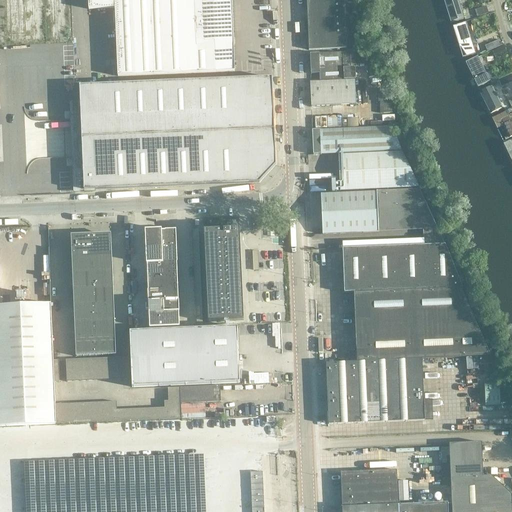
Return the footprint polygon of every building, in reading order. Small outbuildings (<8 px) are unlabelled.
[(231,0),(88,0),(89,9),(115,8),(118,76),(235,71),(231,0)] [(353,0),(306,0),(309,50),(346,49),(346,53),(363,52),(362,35),(355,35),(353,0)] [(466,22),(460,0),(443,0),(451,26),(466,22)] [(475,7),(477,14),(488,11),(486,4),(475,7)] [(477,55),(467,27),(456,30),(466,59),(477,55)] [(485,44),(487,50),(501,44),(499,38),(485,44)] [(492,50),(496,57),(507,51),(504,44),(492,50)] [(319,74),(320,82),(342,81),(341,53),(310,54),(311,74),(319,74)] [(467,62),(480,88),(491,83),(478,57),(467,62)] [(511,71),(498,78),(501,85),(511,80),(511,71)] [(83,170),(74,171),(75,191),(95,190),(190,186),(259,183),(276,165),(274,121),(272,77),(79,86),(80,101),(83,170)] [(342,81),(320,82),(310,83),(311,107),(356,105),(355,80),(342,81)] [(503,108),(492,84),(479,90),(490,114),(503,108)] [(382,111),(393,112),(393,101),(383,101),(382,111)] [(511,138),(511,124),(505,111),(491,118),(504,142),(511,138)] [(317,128),(360,126),(360,117),(348,118),(348,115),(317,116),(317,128)] [(314,156),(339,154),(341,192),(419,188),(402,152),(393,127),(313,131),(314,156)] [(511,138),(503,143),(511,162),(511,138)] [(379,231),(424,230),(438,229),(420,190),(377,192),(377,193),(321,195),(323,235),(379,233),(379,231)] [(239,229),(204,231),(208,322),(244,321),(239,229)] [(146,232),(146,248),(161,247),(160,231),(146,232)] [(175,231),(160,231),(161,247),(176,247),(175,231)] [(110,240),(110,235),(91,236),(92,256),(112,255),(111,240),(110,240)] [(92,256),(91,236),(72,237),(72,241),(71,241),(72,257),(92,256)] [(355,293),(355,294),(461,289),(463,289),(446,246),(342,249),(344,293),(355,293)] [(161,247),(146,248),(147,264),(162,263),(161,247)] [(176,247),(161,247),(162,263),(176,262),(176,247)] [(112,255),(92,256),(92,266),(112,265),(112,255)] [(92,256),(72,257),(72,267),(92,266),(92,256)] [(176,262),(162,263),(162,279),(177,278),(176,262)] [(162,263),(147,264),(148,279),(162,279),(162,263)] [(113,275),(112,265),(92,266),(93,276),(113,275)] [(92,266),(72,267),(73,277),(93,276),(92,266)] [(113,275),(93,276),(93,286),(113,285),(113,275)] [(93,286),(93,276),(73,277),(73,287),(93,286)] [(177,278),(162,279),(163,291),(178,290),(177,278)] [(148,279),(148,291),(163,291),(162,279),(148,279)] [(113,285),(93,286),(93,296),(113,295),(113,285)] [(93,296),(93,286),(73,287),(73,297),(93,296)] [(461,289),(355,294),(357,363),(423,360),(491,357),(461,289)] [(178,290),(163,291),(163,301),(178,301),(178,290)] [(148,291),(149,302),(163,301),(163,291),(148,291)] [(113,295),(93,296),(94,306),(114,305),(113,295)] [(94,306),(93,296),(73,297),(74,307),(94,306)] [(163,301),(149,302),(149,313),(164,312),(163,301)] [(178,301),(163,301),(164,312),(179,311),(178,301)] [(0,426),(56,424),(51,304),(39,304),(4,306),(0,305),(0,426)] [(114,305),(94,306),(94,316),(114,315),(114,305)] [(94,316),(94,306),(74,307),(74,316),(94,316)] [(179,311),(164,312),(164,323),(179,323),(179,311)] [(164,312),(149,313),(150,324),(164,323),(164,312)] [(114,315),(94,316),(95,326),(115,325),(114,315)] [(95,326),(94,316),(74,316),(75,326),(95,326)] [(115,325),(95,326),(95,336),(115,335),(115,325)] [(95,336),(95,326),(75,326),(75,336),(95,336)] [(237,327),(129,332),(132,388),(240,383),(237,327)] [(115,335),(95,336),(95,346),(115,345),(115,335)] [(95,346),(95,336),(75,336),(75,347),(95,346)] [(115,345),(95,346),(96,356),(116,355),(115,345)] [(96,356),(95,346),(75,347),(76,357),(96,356)] [(129,357),(66,360),(67,382),(129,379),(129,357)] [(357,363),(326,364),(329,425),(425,421),(423,360),(357,363)] [(500,405),(499,381),(484,382),(485,406),(500,405)] [(220,387),(181,388),(181,404),(182,404),(183,415),(203,414),(203,403),(221,402),(220,387)] [(117,402),(56,405),(56,424),(181,419),(180,388),(168,388),(168,401),(164,401),(164,408),(117,410),(117,402)] [(164,422),(0,429),(0,511),(215,511),(214,495),(226,494),(225,459),(166,462),(165,439),(164,422)] [(449,444),(451,511),(511,511),(511,497),(511,495),(491,476),(483,476),(482,442),(449,444)] [(264,511),(263,471),(250,472),(251,511),(264,511)] [(449,511),(449,503),(398,505),(397,471),(341,474),(342,511),(449,511)]
